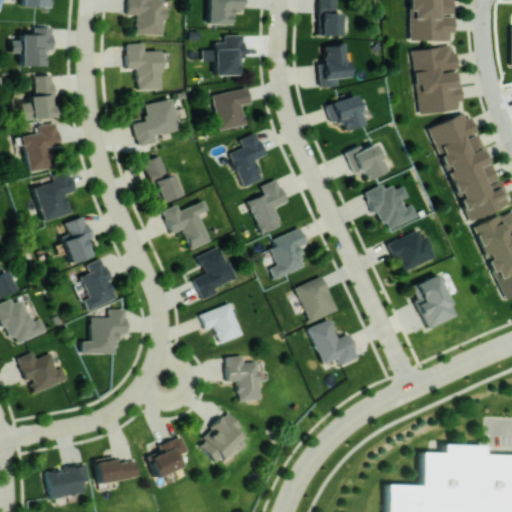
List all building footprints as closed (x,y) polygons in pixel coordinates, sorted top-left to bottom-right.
[(160,34),(161,0),(124,0),(125,13),(133,13),(132,33),(160,34)] [(239,0),(205,0),(205,23),(227,23),(228,9),(239,9),(239,0)] [(318,34),(338,35),(339,12),(334,11),(334,0),(315,0),(315,12),(318,12),(318,34)] [(407,0),(407,39),(447,39),(447,32),(452,32),(451,0),(407,0)] [(18,64),(43,65),(44,48),(49,48),(49,26),(32,26),(32,34),(18,33),(18,39),(9,39),(9,51),(18,52),(18,64)] [(211,41),(212,73),(241,72),(240,34),(221,34),(221,41),(211,41)] [(156,49),(140,50),(140,42),(122,42),(123,68),(132,68),(133,89),(158,88),(156,49)] [(347,76),(342,42),(321,45),(323,59),(314,60),(317,86),(335,84),(334,77),(347,76)] [(416,113),(460,108),(454,51),(449,52),(448,44),(409,49),(416,113)] [(52,116),(50,73),(32,74),(33,94),(27,95),(27,101),(18,102),(18,117),(52,116)] [(210,93),(217,129),(243,123),(238,103),(247,101),(244,86),(210,93)] [(343,129),(363,123),(353,93),(323,103),(330,124),(340,120),(343,129)] [(425,126),(442,169),(444,168),(455,195),(456,194),(466,219),(505,204),(477,131),(473,133),(464,110),(425,126)] [(24,170),(48,167),(46,146),(57,145),(54,122),(35,124),(36,132),(20,134),(24,170)] [(237,138),(240,146),(227,151),(240,186),(260,178),(252,158),(263,154),(254,131),(237,138)] [(385,170),(373,143),(359,149),(357,144),(342,150),(352,173),(360,169),(364,179),(385,170)] [(177,193),(169,172),(164,174),(156,154),(140,160),(157,201),(177,193)] [(30,184),(40,220),(68,212),(62,192),(71,190),(66,174),(30,184)] [(245,199),(258,233),(279,224),(271,205),(284,200),(275,177),(258,184),(261,193),(245,199)] [(383,228),(415,216),(408,199),(407,199),(401,184),(392,188),(391,184),(382,188),(380,183),(362,190),(371,213),(376,210),(383,228)] [(206,240),(195,212),(204,209),(200,199),(176,209),(174,203),(159,209),(167,232),(178,228),(186,248),(206,240)] [(499,298),(511,293),(511,211),(511,209),(473,223),(499,298)] [(90,253),(85,239),(89,237),(81,214),(60,222),(64,233),(58,235),(67,261),(90,253)] [(303,242),(297,227),(270,237),(272,245),(268,247),(274,264),(268,267),(271,277),(303,266),(295,245),(303,242)] [(385,241),(391,257),(395,256),(400,269),(433,257),(424,234),(418,236),(416,229),(385,241)] [(194,254),(202,273),(190,277),(199,299),(215,292),(212,286),(232,278),(218,244),(194,254)] [(115,297),(100,257),(76,266),(87,296),(80,298),(84,308),(115,297)] [(0,293),(12,288),(4,268),(0,269),(0,268),(0,293)] [(425,327),(453,315),(435,273),(406,285),(425,327)] [(306,320),(334,309),(319,275),(293,286),(306,320)] [(12,343),(44,330),(39,317),(29,321),(20,298),(10,302),(8,297),(0,300),(0,326),(5,325),(12,343)] [(196,312),(201,328),(211,325),(215,341),(237,335),(228,303),(196,312)] [(88,316),(88,340),(79,340),(79,352),(113,352),(114,333),(123,333),(123,308),(106,308),(106,316),(88,316)] [(319,363),(335,357),(337,363),(355,357),(346,332),(335,337),(328,318),(306,326),(319,363)] [(31,391),(65,378),(60,366),(55,368),(49,351),(33,357),(31,351),(15,357),(23,380),(27,379),(31,391)] [(224,380),(233,379),(234,399),(257,398),(254,361),(240,362),(239,354),(222,355),(224,380)] [(242,433),(223,413),(193,441),(212,462),(242,433)] [(485,427),(511,427),(511,422),(511,416),(486,416),(485,427)] [(155,443),(158,452),(145,456),(152,475),(182,465),(177,453),(184,450),(178,435),(155,443)] [(511,455),(511,511),(383,511),(384,486),(418,488),(420,452),(441,453),(441,443),(482,445),(481,454),(511,455)] [(135,476),(133,459),(112,461),(111,455),(91,458),(94,481),(135,476)] [(79,480),(85,480),(84,464),(43,468),(46,496),(80,493),(79,480)]
